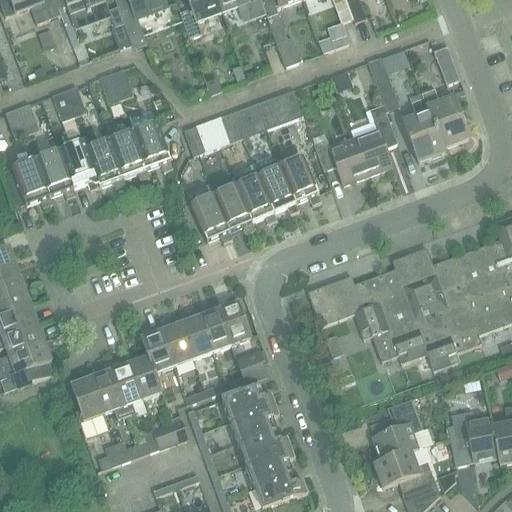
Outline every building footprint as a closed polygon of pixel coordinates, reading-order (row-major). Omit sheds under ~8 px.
[(9,0),(0,3),(0,7),(5,21),(30,12),(37,29),(61,20),(53,0),(9,0)] [(114,31),(123,28),(117,11),(109,14),(103,0),(62,0),(73,28),(109,15),(114,31)] [(113,0),(117,11),(123,28),(132,50),(135,53),(146,49),(136,20),(166,9),(162,0),(113,0)] [(197,26),(222,16),(216,0),(186,0),(191,13),(179,17),(189,44),(202,39),(197,26)] [(216,0),(222,16),(238,10),(244,25),(265,17),(259,2),(258,0),(216,0)] [(264,0),(259,2),(265,17),(276,48),(285,72),(301,66),(292,42),(289,43),(278,14),(303,5),(301,0),(264,0)] [(301,0),(303,5),(316,0),(331,0),(342,28),(353,24),(344,0),(301,0)] [(344,0),(353,24),(355,28),(367,23),(358,0),(344,0)] [(65,22),(54,27),(61,42),(71,38),(65,22)] [(461,41),(449,47),(465,83),(477,77),(461,41)] [(433,55),(446,89),(460,84),(447,51),(433,55)] [(404,54),(381,62),(387,77),(409,69),(404,54)] [(367,67),(383,109),(386,117),(399,112),(387,77),(381,62),(367,67)] [(133,100),(123,74),(111,78),(121,104),(133,100)] [(121,104),(111,78),(99,83),(108,109),(121,104)] [(86,117),(77,91),(65,95),(75,121),(86,117)] [(422,98),(423,101),(424,101),(443,152),(469,143),(453,102),(440,107),(435,93),(422,98)] [(303,120),(293,94),(269,103),(278,129),(303,120)] [(75,121),(65,95),(52,100),(61,126),(75,121)] [(424,101),(423,101),(410,107),(414,120),(402,124),(418,167),(445,157),(443,152),(424,101)] [(278,129),(269,103),(257,108),(267,133),(278,129)] [(39,133),(29,108),(17,113),(26,138),(39,133)] [(267,133),(257,108),(245,112),(254,138),(267,133)] [(377,134),(353,142),(367,181),(392,172),(385,153),(398,148),(386,117),(383,109),(370,114),(377,134)] [(254,138),(245,112),(233,116),(243,142),(254,138)] [(26,138),(17,113),(5,117),(14,142),(26,138)] [(243,142),(233,116),(220,121),(230,147),(243,142)] [(230,147),(220,121),(195,130),(205,156),(230,147)] [(157,127),(138,134),(132,136),(146,174),(161,169),(163,176),(173,173),(170,166),(171,165),(157,127)] [(205,156),(195,130),(184,135),(193,160),(205,156)] [(149,181),(146,174),(132,136),(109,145),(123,183),(137,178),(140,185),(149,181)] [(367,181),(353,142),(330,151),(327,143),(314,148),(324,175),(336,171),(343,190),(367,181)] [(109,145),(86,153),(100,191),(114,186),(116,193),(126,190),(123,183),(109,145)] [(280,170),(296,208),(309,203),(312,210),(321,206),(302,161),(315,155),(311,145),(289,155),(293,164),(280,170)] [(83,146),(59,155),(73,193),(87,187),(90,194),(100,191),(86,153),(83,146)] [(76,200),(73,193),(59,155),(36,163),(50,201),(64,196),(66,203),(76,200)] [(52,208),(50,201),(36,163),(12,172),(26,210),(40,205),(43,212),(52,208)] [(257,180),(258,180),(274,218),(287,212),(290,219),(299,215),(296,208),(280,170),(277,163),(254,172),(257,180)] [(257,180),(235,189),(251,227),(265,222),(268,228),(277,225),(274,218),(258,180),(257,180)] [(235,189),(213,199),(229,236),(242,231),(245,238),(254,234),(251,227),(235,189)] [(229,236),(213,199),(191,208),(207,246),(220,240),(223,247),(232,243),(229,236)] [(416,275),(410,259),(392,265),(395,274),(361,286),(368,303),(360,306),(351,280),(307,296),(320,331),(354,319),(363,344),(372,340),(381,366),(399,360),(402,368),(427,359),(433,376),(459,366),(456,358),(482,348),(479,340),(511,327),(511,220),(493,228),(499,245),(416,275)] [(0,275),(15,269),(8,250),(0,253),(0,275)] [(0,275),(0,297),(23,289),(15,269),(0,275)] [(0,318),(30,308),(23,289),(0,297),(0,318)] [(230,310),(219,314),(231,349),(251,342),(235,299),(227,302),(230,310)] [(210,317),(199,321),(212,356),(231,349),(219,314),(216,306),(208,309),(210,317)] [(0,340),(37,327),(30,308),(0,318),(0,340)] [(191,324),(180,328),(193,363),(212,356),(199,321),(197,314),(188,316),(191,324)] [(172,331),(161,335),(174,370),(193,363),(180,328),(177,321),(169,324),(172,331)] [(0,353),(6,351),(9,359),(44,346),(37,327),(0,340),(0,353)] [(141,342),(148,361),(154,377),(174,370),(161,335),(158,328),(150,331),(153,338),(141,342)] [(51,343),(44,346),(9,359),(0,362),(0,376),(3,383),(0,384),(5,397),(53,379),(48,367),(51,366),(47,354),(54,351),(51,343)] [(235,360),(243,380),(245,388),(268,380),(258,352),(235,360)] [(148,361),(129,368),(142,404),(161,397),(153,377),(154,377),(148,361)] [(142,404),(129,368),(110,375),(126,420),(136,417),(132,407),(142,404)] [(71,389),(80,415),(75,417),(85,443),(109,434),(104,419),(91,382),(88,374),(80,377),(83,385),(71,389)] [(337,379),(341,390),(355,385),(351,374),(337,379)] [(126,420),(110,375),(91,382),(104,419),(115,415),(118,423),(126,420)] [(245,388),(243,380),(224,387),(227,395),(245,388)] [(227,395),(224,387),(204,394),(207,402),(227,395)] [(257,404),(253,393),(222,404),(230,426),(263,414),(259,403),(257,404)] [(207,402),(204,394),(184,402),(187,409),(207,402)] [(271,399),(264,401),(259,403),(263,414),(275,410),(271,399)] [(372,442),(380,466),(417,452),(412,438),(423,434),(412,403),(387,412),(395,434),(372,442)] [(279,421),(275,410),(263,414),(267,425),(279,421)] [(508,427),(493,430),(492,430),(498,462),(500,469),(511,466),(511,410),(505,412),(508,427)] [(202,436),(194,414),(187,417),(195,438),(202,436)] [(267,425),(263,414),(230,426),(238,447),(269,436),(265,426),(267,425)] [(492,430),(493,430),(491,423),(476,426),(474,415),(451,420),(453,429),(447,431),(455,471),(469,468),(468,463),(473,462),(474,467),(498,462),(492,430)] [(188,443),(181,422),(171,426),(179,446),(188,443)] [(179,446),(171,426),(152,433),(160,453),(179,446)] [(160,453),(152,433),(142,436),(146,447),(137,450),(140,461),(160,453)] [(210,458),(202,436),(195,438),(203,460),(210,458)] [(273,446),(269,436),(238,447),(246,469),(279,457),(275,446),(273,446)] [(287,441),(279,444),(275,446),(279,457),(291,452),(287,441)] [(123,444),(114,447),(121,468),(140,461),(137,450),(127,453),(123,444)] [(121,468),(114,447),(105,450),(108,460),(98,464),(102,475),(121,468)] [(417,452),(380,466),(374,468),(383,493),(406,484),(410,495),(435,486),(423,451),(418,453),(417,452)] [(295,463),(291,452),(279,457),(283,468),(295,463)] [(283,468),(279,457),(246,469),(254,490),(285,479),(281,469),(283,468)] [(214,470),(210,458),(203,460),(211,482),(218,479),(231,475),(228,466),(214,470)] [(455,477),(440,483),(443,495),(444,496),(456,485),(455,477)] [(197,479),(175,487),(178,494),(200,485),(197,479)] [(226,501),(218,479),(211,482),(219,503),(226,501)] [(289,489),(285,479),(254,490),(261,511),(263,511),(295,500),(291,489),(289,489)] [(303,484),(295,487),(291,489),(295,500),(296,503),(308,498),(303,484)] [(427,511),(440,500),(435,486),(410,495),(401,498),(406,511),(427,511)] [(178,494),(175,487),(153,495),(156,502),(178,494)] [(229,511),(226,501),(219,503),(222,511),(229,511)]
